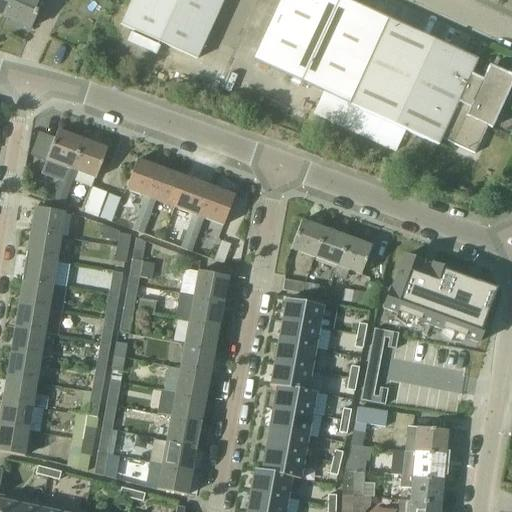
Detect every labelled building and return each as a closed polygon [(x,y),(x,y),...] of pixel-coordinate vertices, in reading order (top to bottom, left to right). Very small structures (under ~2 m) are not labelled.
[(0,0),(0,20),(4,22),(13,0),(0,0)] [(13,0),(4,22),(28,33),(42,0),(13,0)] [(131,0),(119,28),(196,63),(224,0),(131,0)] [(338,0),(282,0),(253,65),(322,96),(404,132),(437,147),(442,136),(454,141),(452,145),(473,155),(474,155),(486,129),(490,131),(511,83),(511,79),(488,69),(482,83),(470,77),(477,63),(388,23),(338,0)] [(46,162),(41,175),(60,181),(62,176),(68,179),(82,141),(57,131),(55,139),(46,162)] [(38,132),(29,156),(46,162),(55,139),(38,132)] [(82,141),(68,179),(73,181),(76,182),(79,174),(95,180),(106,150),(82,141)] [(125,190),(150,199),(161,170),(136,161),(125,190)] [(161,170),(150,199),(155,201),(174,208),(185,179),(161,170)] [(58,187),(56,191),(62,194),(62,191),(68,194),(73,181),(68,179),(62,176),(60,181),(58,187)] [(185,179),(174,208),(192,215),(193,215),(198,217),(209,188),(185,179)] [(82,213),(97,219),(106,194),(91,188),(82,213)] [(209,188),(198,217),(203,219),(223,226),(233,197),(209,188)] [(56,191),(52,202),(58,205),(63,207),(68,194),(62,191),(62,194),(56,191)] [(108,196),(99,219),(110,224),(119,200),(108,196)] [(141,206),(136,219),(142,221),(142,219),(148,221),(152,209),(147,207),(141,205),(141,206)] [(63,214),(33,209),(29,233),(59,238),(63,214)] [(136,219),(131,231),(137,234),(142,236),(148,221),(142,219),(142,221),(136,219)] [(301,222),(291,250),(313,258),(324,230),(301,222)] [(190,223),(185,237),(190,239),(191,236),(196,238),(200,226),(195,225),(190,223)] [(118,234),(119,232),(103,226),(101,239),(117,242),(118,234)] [(324,230),(313,258),(337,267),(347,239),(324,230)] [(59,238),(29,233),(25,258),(55,263),(59,238)] [(117,244),(116,248),(128,250),(131,236),(119,234),(117,244)] [(185,237),(180,250),(190,253),(196,238),(191,236),(190,239),(185,237)] [(142,260),(144,240),(133,239),(131,259),(142,260)] [(337,267),(333,277),(344,281),(348,271),(360,275),(370,247),(347,239),(337,267)] [(230,247),(220,243),(213,262),(223,266),(230,247)] [(114,263),(126,265),(128,250),(116,248),(114,263)] [(25,258),(21,283),(51,288),(55,263),(25,258)] [(389,291),(382,310),(477,343),(483,324),(481,324),(493,290),(449,275),(449,273),(431,267),(430,268),(403,259),(391,292),(389,291)] [(141,262),(130,260),(127,275),(139,276),(141,262)] [(228,279),(197,273),(192,298),(223,304),(228,279)] [(110,282),(107,297),(119,299),(122,284),(122,281),(110,279),(110,282)] [(282,291),(282,292),(304,295),(305,286),(305,284),(284,280),(282,291)] [(47,312),(51,288),(21,283),(17,307),(47,312)] [(305,286),(304,295),(317,298),(319,286),(305,284),(305,286)] [(362,305),(373,307),(378,287),(368,284),(362,305)] [(342,302),(357,305),(359,293),(344,290),(342,302)] [(124,295),(121,310),(133,312),(135,297),(124,295)] [(107,297),(103,321),(115,323),(119,299),(107,297)] [(223,304),(192,298),(188,322),(219,328),(223,304)] [(285,301),(281,323),(318,330),(322,308),(285,301)] [(47,312),(17,307),(13,331),(43,336),(47,312)] [(119,323),(130,326),(133,312),(121,310),(119,323)] [(102,331),(99,345),(111,347),(115,323),(103,321),(101,330),(102,331)] [(188,322),(183,346),(214,352),(219,328),(188,322)] [(281,323),(277,344),(314,351),(318,330),(281,323)] [(358,325),(356,337),(364,338),(366,326),(358,325)] [(43,336),(13,331),(9,356),(39,360),(43,336)] [(375,331),(374,337),(385,340),(385,341),(390,343),(392,335),(375,331)] [(390,343),(388,350),(395,351),(399,337),(392,335),(390,343)] [(356,337),(354,348),(362,350),(364,338),(356,337)] [(374,337),(372,344),(384,347),(385,341),(385,340),(374,337)] [(127,345),(115,343),(112,358),(124,360),(127,345)] [(277,344),(273,365),(310,372),(314,351),(277,344)] [(372,344),(370,351),(382,354),(384,347),(372,344)] [(99,345),(97,359),(108,361),(111,347),(99,345)] [(183,346),(178,370),(210,376),(214,352),(183,346)] [(370,351),(369,358),(380,361),(382,354),(370,351)] [(39,360),(9,356),(5,380),(35,385),(39,360)] [(110,372),(122,374),(124,360),(112,358),(110,372)] [(369,358),(367,365),(379,367),(380,361),(369,358)] [(273,365),(269,388),(278,389),(278,388),(306,393),(307,392),(310,372),(273,365)] [(367,365),(366,372),(377,374),(379,367),(367,365)] [(350,367),(348,379),(356,381),(358,368),(350,367)] [(210,376),(178,370),(174,394),(205,400),(210,376)] [(366,372),(364,379),(375,381),(377,374),(366,372)] [(104,381),(93,379),(90,394),(102,396),(104,381)] [(348,379),(346,391),(354,392),(356,381),(348,379)] [(364,379),(362,385),(374,388),(375,381),(364,379)] [(5,380),(1,404),(31,409),(35,385),(5,380)] [(362,385),(361,392),(372,395),(372,394),(374,388),(362,385)] [(377,395),(376,402),(383,404),(387,389),(379,387),(377,395)] [(278,389),(274,410),(311,416),(315,394),(307,392),(306,393),(278,388),(278,389)] [(107,392),(104,406),(116,408),(118,394),(107,392)] [(361,392),(359,398),(376,402),(377,395),(372,394),(372,395),(361,392)] [(88,407),(100,410),(102,396),(90,394),(88,407)] [(174,394),(170,418),(201,424),(205,400),(174,394)] [(31,409),(1,404),(0,411),(0,428),(27,433),(31,409)] [(101,420),(113,422),(116,408),(104,406),(101,420)] [(357,409),(355,424),(384,428),(386,414),(357,409)] [(274,410),(270,431),(307,438),(311,416),(274,410)] [(342,410),(340,422),(348,423),(350,411),(342,410)] [(201,424),(170,418),(165,442),(196,448),(201,424)] [(340,422),(338,434),(346,435),(348,423),(340,422)] [(25,444),(27,433),(0,428),(0,454),(23,458),(37,461),(39,447),(25,444)] [(84,428),(82,441),(93,443),(96,430),(84,428)] [(406,428),(404,452),(414,453),(445,456),(447,432),(416,429),(406,428)] [(270,431),(266,452),(303,459),(307,438),(270,431)] [(363,434),(353,432),(350,445),(361,448),(363,434)] [(82,442),(79,456),(89,457),(91,458),(93,443),(82,441),(82,442)] [(109,443),(98,441),(95,454),(107,456),(109,443)] [(161,466),(192,472),(196,448),(165,442),(161,466)] [(347,460),(358,463),(361,448),(350,445),(347,460)] [(263,472),(262,473),(291,479),(290,480),(299,482),(303,459),(266,452),(263,472)] [(334,452),(331,463),(339,465),(342,453),(334,452)] [(404,452),(401,477),(443,481),(445,456),(414,453),(404,452)] [(93,469),(105,471),(107,456),(95,454),(93,469)] [(331,463),(329,475),(336,477),(339,465),(331,463)] [(156,491),(187,497),(192,472),(161,466),(156,491)] [(37,467),(35,475),(47,478),(49,470),(37,467)] [(49,470),(47,478),(59,481),(61,473),(49,470)] [(0,471),(0,511),(183,511),(184,510),(176,508),(175,511),(51,511),(0,501),(0,481),(2,472),(0,471)] [(254,471),(249,493),(287,500),(290,480),(291,479),(262,473),(263,472),(254,471)] [(401,478),(400,488),(410,489),(409,503),(440,506),(443,481),(401,477),(401,478)] [(354,483),(342,482),(341,497),(353,498),(353,493),(365,492),(365,484),(354,484),(354,483)] [(121,489),(119,497),(130,500),(132,492),(121,489)] [(132,492),(130,500),(142,503),(144,495),(132,492)] [(249,493),(245,511),(284,511),(287,500),(249,493)] [(327,496),(327,508),(335,509),(335,497),(327,496)] [(340,511),(352,511),(353,498),(341,497),(340,511)] [(397,502),(396,511),(439,511),(440,506),(409,503),(397,502)]
